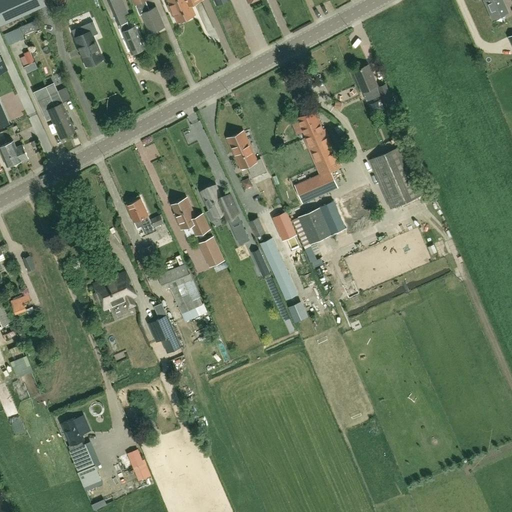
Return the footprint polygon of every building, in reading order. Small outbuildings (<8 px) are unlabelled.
[(0,0),(0,23),(1,25),(45,6),(42,0),(0,0)] [(122,0),(108,0),(132,54),(145,48),(135,26),(130,28),(129,26),(126,27),(124,23),(127,21),(124,14),(128,12),(122,0)] [(133,0),(140,15),(142,14),(150,33),(165,27),(156,7),(150,10),(146,1),(147,0),(133,0)] [(195,14),(190,4),(199,0),(168,0),(171,4),(168,6),(172,15),(175,14),(178,21),(185,18),(186,20),(193,17),(192,15),(195,14)] [(490,0),(494,8),(489,11),(493,19),(507,13),(501,0),(490,0)] [(86,33),(75,37),(87,66),(102,59),(92,36),(98,33),(93,21),(83,25),(86,33)] [(13,46),(30,40),(26,29),(9,34),(13,46)] [(118,30),(108,33),(113,50),(123,47),(118,30)] [(24,53),(29,64),(28,65),(31,72),(38,69),(35,62),(34,62),(29,51),(24,53)] [(380,95),(376,86),(378,86),(369,64),(354,71),(363,92),(362,92),(366,101),(380,95)] [(385,100),(392,98),(386,84),(379,87),(385,100)] [(46,86),(33,92),(40,107),(42,112),(48,110),(52,118),(61,138),(76,131),(63,103),(58,91),(50,95),(46,86)] [(74,88),(64,90),(67,101),(77,98),(74,88)] [(315,110),(297,117),(306,137),(304,138),(320,174),(295,185),(302,203),(338,187),(330,170),(341,165),(325,129),(324,129),(315,110)] [(0,128),(9,125),(7,119),(0,121),(0,128)] [(243,132),(228,138),(241,168),(247,165),(252,178),(267,171),(261,158),(256,160),(243,132)] [(17,148),(14,140),(0,146),(0,149),(7,167),(29,158),(23,145),(17,148)] [(370,160),(391,208),(422,195),(401,146),(370,160)] [(270,172),(257,176),(259,184),(273,179),(270,172)] [(249,188),(258,185),(255,177),(246,181),(249,188)] [(212,219),(220,215),(228,212),(230,215),(238,212),(231,197),(225,200),(224,198),(222,199),(216,185),(201,192),(210,211),(208,212),(212,219)] [(310,244),(333,234),(376,215),(373,210),(379,207),(369,185),(335,200),(336,203),(322,210),(320,206),(298,216),(310,244)] [(210,226),(203,212),(195,216),(185,197),(171,204),(178,219),(177,219),(181,227),(191,222),(197,232),(210,226)] [(141,198),(127,204),(138,229),(146,225),(145,223),(151,220),(154,227),(164,223),(161,215),(150,220),(148,216),(149,216),(141,198)] [(275,214),(290,209),(288,203),(273,208),(275,214)] [(250,222),(257,236),(265,232),(264,231),(258,218),(250,222)] [(272,236),(260,242),(286,299),(298,294),(272,236)] [(356,238),(343,243),(346,252),(359,247),(356,238)] [(316,246),(318,251),(325,249),(323,243),(316,246)] [(434,253),(441,252),(439,243),(432,244),(434,253)] [(144,248),(150,260),(157,257),(151,245),(144,248)] [(251,251),(259,268),(266,265),(259,248),(251,251)] [(35,268),(30,256),(24,259),(29,271),(35,268)] [(190,273),(186,264),(157,275),(162,285),(164,290),(171,287),(171,288),(182,313),(186,321),(208,312),(204,303),(203,303),(200,297),(193,280),(190,273)] [(93,284),(96,292),(94,293),(94,296),(97,301),(99,303),(101,302),(104,310),(125,301),(128,309),(137,305),(133,298),(137,296),(135,291),(126,271),(113,277),(114,279),(108,281),(107,278),(93,284)] [(0,292),(0,321),(3,328),(14,323),(0,292)] [(29,294),(10,301),(15,314),(26,310),(24,303),(31,300),(29,294)] [(307,299),(294,304),(299,319),(312,314),(307,299)] [(157,341),(175,333),(167,315),(149,323),(157,341)] [(120,333),(113,335),(116,348),(124,346),(120,333)] [(86,430),(92,428),(88,414),(82,416),(86,430)] [(69,446),(71,450),(84,480),(99,474),(86,444),(82,445),(80,441),(84,439),(75,417),(62,423),(71,444),(69,446)] [(130,462),(133,468),(144,464),(141,457),(130,462)] [(144,464),(133,468),(135,473),(148,468),(146,463),(144,464)] [(90,485),(96,502),(107,497),(101,481),(90,485)] [(128,488),(130,493),(143,489),(141,484),(128,488)]
